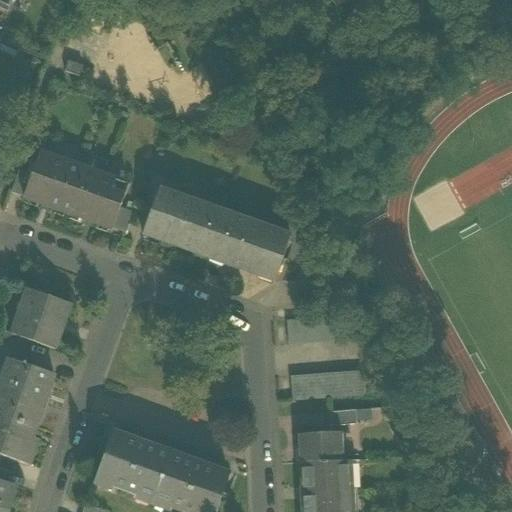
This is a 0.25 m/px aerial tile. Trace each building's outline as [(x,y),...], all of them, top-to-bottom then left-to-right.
[(0,0),(0,9),(6,12),(8,8),(9,9),(13,0),(0,0)] [(65,73),(80,79),(83,68),(69,63),(65,73)] [(23,199),(112,231),(113,229),(120,209),(128,185),(40,154),(31,177),(23,199)] [(11,194),(23,199),(31,177),(19,172),(11,194)] [(142,236),(208,259),(224,214),(158,191),(142,236)] [(113,229),(124,234),(131,213),(120,209),(113,229)] [(291,238),(224,214),(208,259),(275,283),(291,238)] [(303,283),(305,306),(322,304),(319,281),(303,283)] [(29,342),(54,351),(71,307),(28,291),(11,336),(29,342)] [(290,324),(291,347),(337,344),(336,321),(290,324)] [(4,333),(0,344),(25,353),(29,342),(11,336),(4,333)] [(21,364),(25,353),(0,344),(0,345),(0,356),(9,360),(21,364)] [(9,360),(0,383),(0,387),(44,403),(54,376),(21,364),(9,360)] [(294,378),(296,402),(373,398),(372,373),(294,378)] [(0,387),(0,417),(34,429),(44,403),(0,387)] [(330,414),(331,427),(357,425),(356,412),(330,414)] [(31,439),(34,429),(0,417),(0,456),(27,466),(34,447),(36,441),(31,439)] [(298,436),(300,465),(343,463),(341,433),(298,436)] [(215,511),(228,478),(113,436),(94,486),(96,487),(98,482),(154,502),(181,511),(215,511)] [(350,511),(349,462),(343,463),(300,465),(301,488),(299,488),(299,500),(301,499),(301,511),(350,511)] [(0,509),(8,511),(15,487),(0,482),(0,509)]
